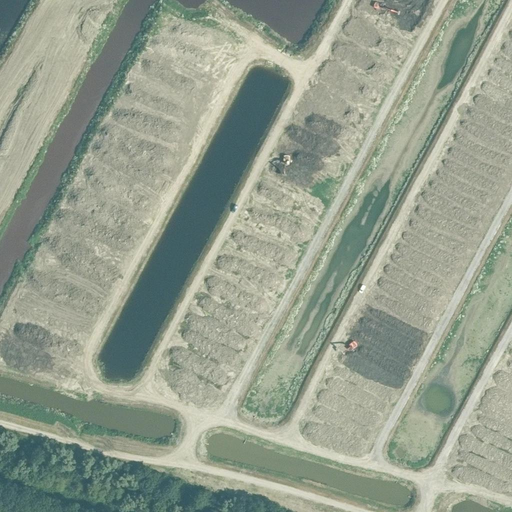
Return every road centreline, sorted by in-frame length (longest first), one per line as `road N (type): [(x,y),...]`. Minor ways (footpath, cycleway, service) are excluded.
road 1 (track): [(0,357),(511,505)]
road 2 (track): [(71,377),(241,62),(268,55),(309,65),(352,0)]
road 3 (track): [(511,12),(287,440)]
road 4 (track): [(214,417),(445,0)]
road 5 (track): [(309,65),(139,395)]
road 6 (track): [(511,193),(367,464)]
road 7 (track): [(425,511),(442,462),(511,331)]
